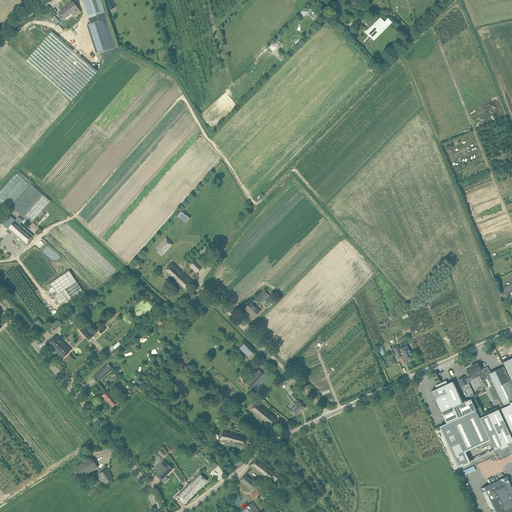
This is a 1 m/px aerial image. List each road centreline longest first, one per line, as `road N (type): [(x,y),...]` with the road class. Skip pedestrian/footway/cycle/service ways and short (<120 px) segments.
road 1 (tertiary): [(157,511),(121,450),(0,306)]
road 2 (unclassified): [(329,415),(511,332)]
road 3 (unclassified): [(202,288),(329,415)]
road 4 (unclassified): [(182,511),(255,456),(329,415)]
